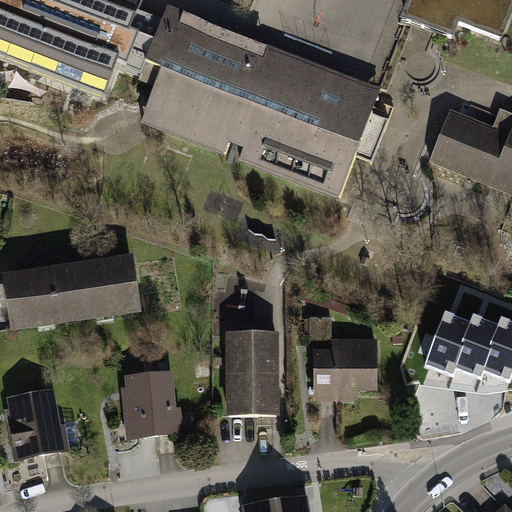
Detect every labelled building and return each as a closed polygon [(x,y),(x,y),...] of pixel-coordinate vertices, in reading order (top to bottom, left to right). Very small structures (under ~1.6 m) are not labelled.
[(147,0),(0,0),(0,61),(106,102),(117,73),(160,89),(145,129),(340,204),(382,95),(169,13),(165,25),(142,16),(148,0),(147,0)] [(511,0),(439,0),(511,24),(511,0)] [(451,113),(431,162),(493,187),(497,176),(511,181),(511,132),(511,136),(451,113)] [(136,259),(4,279),(13,338),(145,318),(136,259)] [(488,380),(511,389),(511,386),(511,326),(506,324),(502,333),(477,323),(474,331),(450,321),(427,376),(457,388),(461,379),(485,388),(488,380)] [(280,329),(226,330),(228,416),(282,415),(280,329)] [(333,349),(315,348),(314,400),(357,401),(358,388),(379,388),(380,339),(333,338),(333,349)] [(174,375),(123,377),(126,439),(184,437),(183,410),(175,410),(174,375)] [(70,451),(56,385),(5,396),(7,405),(2,406),(14,463),(70,451)] [(309,511),(306,494),(241,505),(242,511),(309,511)]
